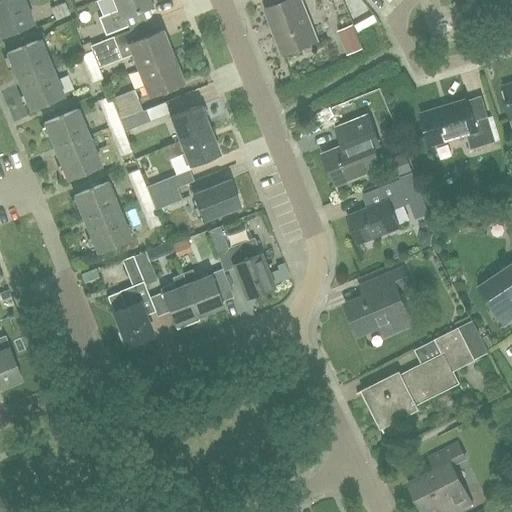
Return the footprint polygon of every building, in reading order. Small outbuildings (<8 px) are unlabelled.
[(27,7),(24,0),(0,0),(0,34),(33,21),(27,7)] [(149,0),(113,0),(118,10),(98,18),(105,35),(129,26),(125,16),(152,6),(149,0)] [(283,54),(317,41),(300,0),(288,0),(265,9),(283,54)] [(162,31),(129,44),(139,70),(172,57),(162,31)] [(347,56),(352,54),(361,50),(354,32),(344,35),(339,37),(347,56)] [(112,37),(90,46),(92,51),(99,68),(121,59),(112,37)] [(51,67),(46,53),(40,39),(7,53),(13,67),(18,80),(24,94),(30,108),(63,94),(57,80),(51,67)] [(84,54),(80,56),(83,64),(91,84),(103,79),(99,68),(92,51),(84,54)] [(172,57),(139,70),(149,96),(183,83),(172,57)] [(134,90),(111,99),(119,120),(142,111),(134,90)] [(109,96),(98,101),(108,125),(112,135),(120,157),(121,157),(132,152),(124,132),(119,120),(111,99),(109,96)] [(471,149),(496,142),(488,115),(474,119),(468,98),(420,112),(430,145),(466,134),(471,149)] [(201,106),(171,118),(180,141),(180,142),(210,130),(201,106)] [(89,137),(84,123),(78,109),(44,123),(50,137),(56,150),(61,164),(67,178),(101,164),(95,150),(89,137)] [(142,111),(119,120),(124,132),(151,121),(146,110),(142,111)] [(322,154),(335,186),(381,167),(368,136),(376,133),(368,114),(334,128),(342,146),(322,154)] [(166,160),(185,153),(190,166),(220,154),(210,130),(180,142),(180,141),(161,148),(166,160)] [(189,169),(146,187),(150,198),(177,187),(194,181),(189,169)] [(399,177),(400,179),(379,187),(384,200),(348,215),(359,243),(400,226),(393,209),(411,201),(422,196),(412,172),(399,177)] [(193,195),(203,220),(240,205),(230,180),(193,195)] [(81,210),(86,223),(92,236),(97,251),(130,237),(124,223),(119,210),(113,196),(107,182),(75,196),(81,210)] [(177,187),(150,198),(155,210),(182,199),(177,187)] [(219,226),(207,231),(216,254),(228,249),(219,226)] [(217,257),(218,259),(223,272),(235,267),(247,297),(273,287),(254,238),(240,244),(228,249),(216,254),(217,257)] [(133,256),(145,285),(157,281),(149,261),(170,253),(167,243),(145,251),(133,256)] [(122,260),(134,290),(145,285),(133,256),(122,260)] [(283,262),(275,265),(280,280),(289,277),(283,262)] [(511,264),(479,287),(504,324),(511,318),(511,264)] [(373,293),(363,297),(346,304),(359,334),(377,326),(389,321),(393,332),(411,324),(405,308),(401,310),(393,290),(397,288),(409,283),(402,268),(368,282),(373,293)] [(183,273),(199,316),(223,306),(210,273),(196,279),(192,269),(183,273)] [(175,325),(177,329),(198,320),(197,316),(199,316),(183,273),(172,277),(174,283),(161,288),(175,325)] [(145,315),(134,290),(122,294),(121,291),(107,296),(127,344),(152,334),(145,315)] [(472,320),(457,328),(436,339),(443,352),(396,376),(397,378),(387,383),(385,379),(362,391),(378,424),(459,383),(453,371),(459,368),(475,360),(475,359),(490,352),(472,320)] [(4,336),(0,338),(0,386),(21,378),(8,345),(4,336)] [(430,457),(437,471),(409,485),(423,511),(436,505),(439,511),(455,511),(472,504),(452,465),(465,458),(458,443),(430,457)] [(511,472),(505,470),(501,485),(511,487),(511,472)]
